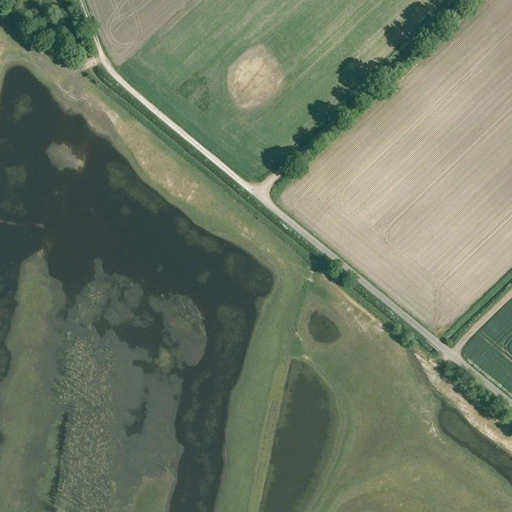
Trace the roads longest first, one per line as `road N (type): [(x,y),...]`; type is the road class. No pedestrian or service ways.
road 1 (unclassified): [(511,403),(255,193),(462,0)]
road 2 (track): [(255,193),(111,70),(82,0)]
